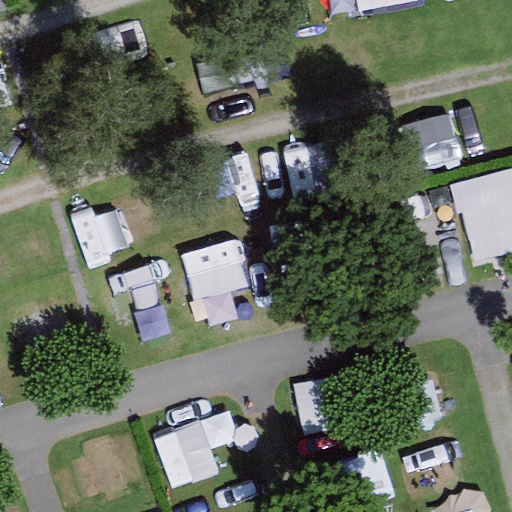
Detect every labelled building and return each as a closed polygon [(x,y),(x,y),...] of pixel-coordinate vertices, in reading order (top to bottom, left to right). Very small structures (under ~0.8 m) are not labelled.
[(12,0),(0,0),(0,23),(17,19),(12,0)] [(336,0),(338,19),(390,15),(388,0),(336,0)] [(511,167),(479,180),(507,253),(511,251),(511,167)] [(459,179),(407,194),(430,269),(481,253),(459,179)] [(0,233),(0,275),(12,272),(0,233)] [(11,297),(19,344),(86,333),(78,286),(11,297)]
